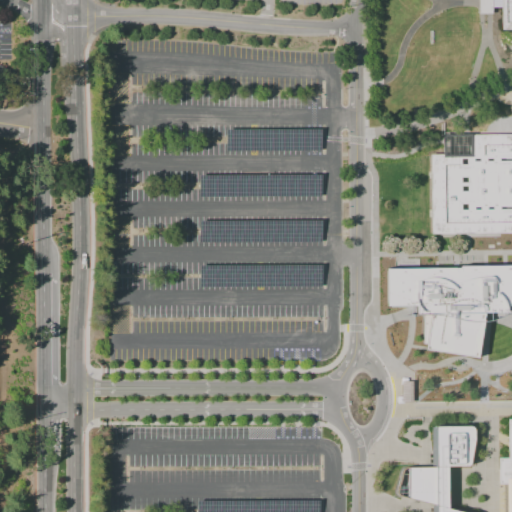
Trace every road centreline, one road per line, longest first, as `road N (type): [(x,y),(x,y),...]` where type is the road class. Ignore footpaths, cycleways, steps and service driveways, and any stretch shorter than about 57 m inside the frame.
road 1 (residential): [(355,336),(356,0)]
road 2 (residential): [(354,30),(71,13)]
road 3 (tertiary): [(73,389),(75,113)]
road 4 (residential): [(333,389),(73,389)]
road 5 (tertiary): [(42,49),(40,273)]
road 6 (residential): [(73,411),(243,411)]
road 7 (residential): [(356,441),(379,424),(385,391),(355,336)]
